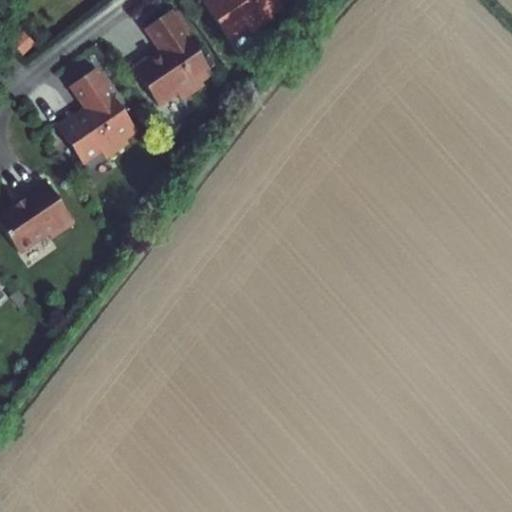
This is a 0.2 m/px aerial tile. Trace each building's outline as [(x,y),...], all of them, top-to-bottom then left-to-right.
[(203,0),(201,2),(228,40),(246,27),(251,33),(274,18),(271,14),(282,7),(277,0),(203,0)] [(178,10),(171,15),(180,27),(187,22),(178,10)] [(149,57),(132,69),(158,106),(176,94),(181,100),(203,85),(201,81),(212,73),(180,27),(171,15),(169,12),(144,29),(161,53),(151,60),(149,57)] [(73,115),(56,127),(82,165),(100,152),(105,159),(128,143),(125,140),(137,132),(94,70),(69,87),(86,112),(76,118),(73,115)] [(23,199),(0,215),(0,226),(18,252),(47,233),(51,238),(67,227),(63,222),(70,217),(44,180),(21,197),(23,199)] [(70,217),(63,222),(67,227),(73,223),(70,217)]
